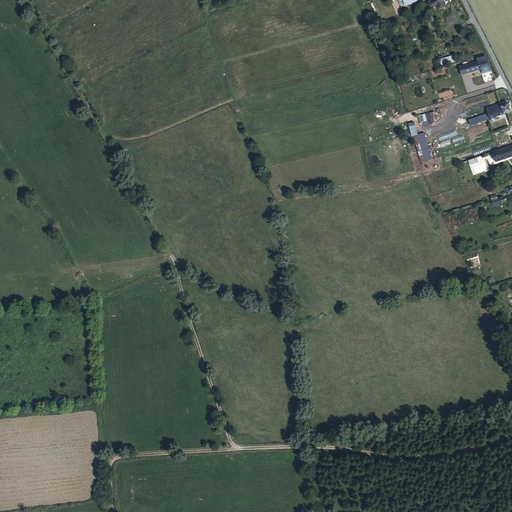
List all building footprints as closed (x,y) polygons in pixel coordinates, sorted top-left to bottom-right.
[(445,2),(447,0),(446,0),(436,0),(430,3),(433,8),(437,6),(440,4),(441,6),(443,5),(446,4),(445,2)] [(456,55),(442,58),(443,63),(457,61),(456,55)] [(482,73),(492,70),(489,56),(488,56),(479,58),(479,61),(465,64),(467,71),(481,68),(482,73)] [(506,102),(492,105),(494,110),(468,118),(470,125),(490,120),(509,114),(506,102)] [(434,112),(418,115),(419,123),(427,121),(427,124),(437,122),(434,112)] [(430,160),(424,134),(417,135),(414,122),(410,123),(419,162),(430,160)] [(511,145),(508,147),(496,151),(499,161),(511,157),(511,145)]
